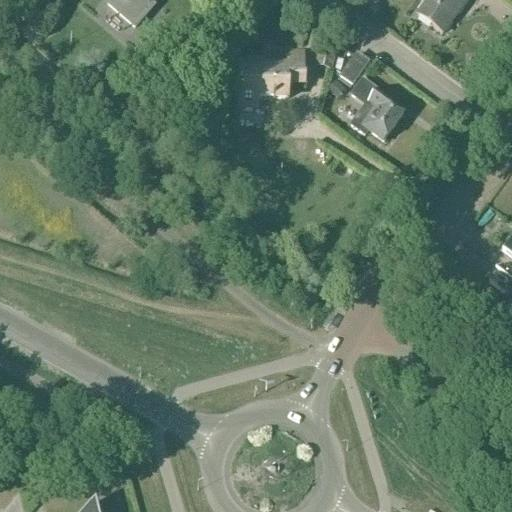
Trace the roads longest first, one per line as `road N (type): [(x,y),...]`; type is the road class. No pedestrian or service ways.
road 1 (secondary): [(218,443),(0,323)]
road 2 (secondary): [(351,331),(486,130)]
road 3 (residential): [(486,130),(316,0)]
